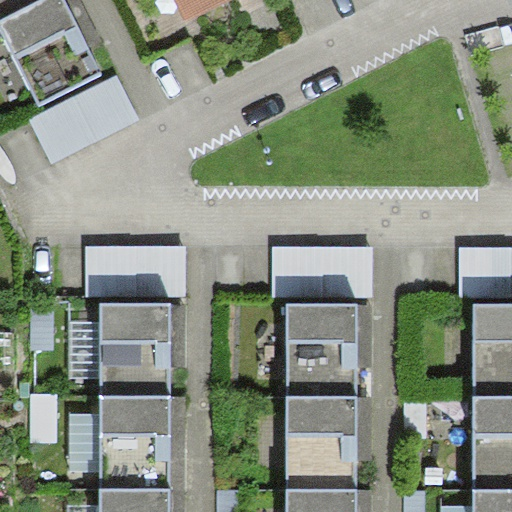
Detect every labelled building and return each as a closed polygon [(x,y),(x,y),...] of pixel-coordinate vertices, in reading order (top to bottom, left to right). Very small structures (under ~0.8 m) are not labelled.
[(2,0),(0,1),(0,23),(32,87),(97,54),(69,0),(2,0)] [(174,0),(184,19),(221,0),(174,0)] [(25,106),(45,146),(133,104),(113,63),(25,106)] [(177,278),(177,239),(77,238),(76,277),(177,278)] [(364,282),(364,239),(270,238),(270,280),(364,282)] [(511,285),(511,240),(456,240),(455,285),(511,285)] [(347,289),(276,291),(279,384),(350,382),(349,358),(363,358),(362,324),(348,325),(347,289)] [(511,291),(472,291),(471,384),(511,384),(511,291)] [(168,292),(93,292),(93,385),(167,385),(168,353),(181,353),(181,324),(168,324),(168,292)] [(46,336),(48,293),(27,293),(25,335),(46,336)] [(350,382),(279,384),(281,477),(353,475),(352,443),(369,443),(368,417),(351,418),(350,382)] [(511,384),(471,384),(470,478),(511,477),(511,384)] [(46,424),(47,386),(28,385),(27,423),(46,424)] [(167,385),(93,385),(92,477),(167,477),(167,448),(176,448),(176,417),(167,417),(167,385)] [(418,427),(418,388),(397,388),(397,428),(418,427)] [(421,511),(422,472),(400,472),(400,511),(421,511)] [(234,511),(234,474),(213,474),(212,511),(234,511)] [(353,511),(353,475),(281,477),(282,511),(353,511)] [(166,511),(167,477),(92,477),(91,511),(166,511)] [(511,511),(511,477),(470,478),(469,511),(511,511)]
